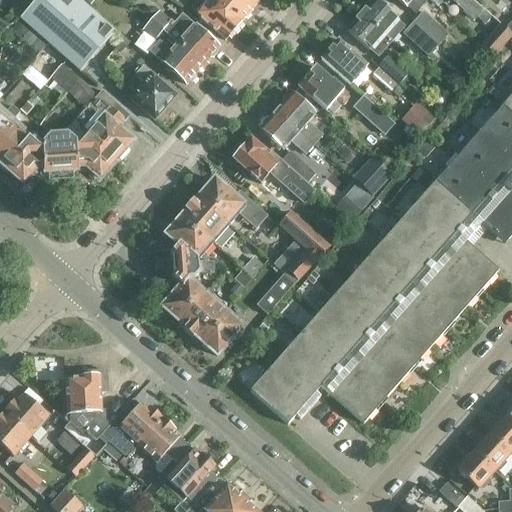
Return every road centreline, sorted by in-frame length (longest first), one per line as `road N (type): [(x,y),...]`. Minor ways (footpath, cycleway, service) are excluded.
road 1 (residential): [(63,280),(305,0)]
road 2 (residential): [(324,511),(63,280)]
road 3 (residential): [(363,511),(511,342)]
